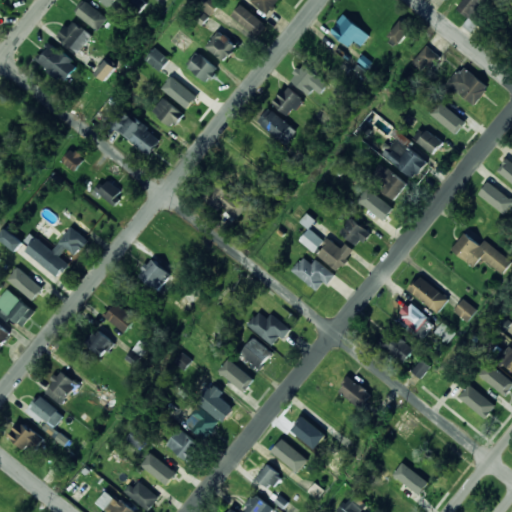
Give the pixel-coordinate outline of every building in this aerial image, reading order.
[(120,0),(102,0),(111,9),(120,0)] [(205,0),(200,5),(211,16),(223,3),(219,0),(205,0)] [(250,0),(268,15),(281,0),(250,0)] [(465,0),(459,11),(480,23),(492,0),(465,0)] [(76,13),(98,31),(108,19),(87,1),(76,13)] [(259,37),(268,26),(242,5),(233,16),(259,37)] [(363,47),(372,34),(344,15),(332,34),(352,47),(355,41),(363,47)] [(93,35),(71,20),(59,39),(80,53),(93,35)] [(414,29),(404,20),(391,36),(402,45),(414,29)] [(192,42),(180,30),(171,39),(183,51),(192,42)] [(224,62),(237,47),(220,31),(206,46),(224,62)] [(65,83),(79,65),(50,42),(36,60),(65,83)] [(420,73),(441,62),(432,47),(412,59),(420,73)] [(173,72),(178,64),(153,50),(146,62),(170,76),(162,90),(192,107),(202,89),(173,72)] [(188,66),(208,83),(219,69),(199,52),(188,66)] [(117,67),(107,60),(96,74),(106,82),(117,67)] [(308,96),(323,81),(306,63),(290,78),(308,96)] [(475,106),(490,89),(464,65),(449,82),(475,106)] [(305,102),(290,87),(274,102),(289,117),(305,102)] [(184,116),(166,97),(153,110),(172,128),(184,116)] [(465,118),(449,104),(436,119),(452,133),(465,118)] [(108,121),(150,156),(162,142),(121,106),(108,121)] [(286,145),(298,131),(270,108),(259,122),(286,145)] [(444,143),(428,130),(418,141),(434,155),(444,143)] [(243,151),(259,163),(272,146),(256,134),(243,151)] [(428,164),(410,147),(396,162),(414,179),(428,164)] [(75,172),(84,160),(72,150),(63,162),(75,172)] [(497,173),(511,181),(511,162),(506,159),(497,173)] [(252,177),(235,161),(223,174),(241,190),(252,177)] [(404,185),(383,164),(369,177),(391,199),(404,185)] [(112,208),(125,197),(108,178),(95,190),(112,208)] [(506,202),(508,205),(511,200),(511,190),(500,181),(485,199),(499,210),(506,202)] [(235,222),(247,207),(216,182),(204,196),(235,222)] [(369,212),(366,214),(375,225),(392,212),(374,188),(360,200),(369,212)] [(300,223),(310,229),(316,219),(306,213),(300,223)] [(372,232),(352,217),(340,232),(360,247),(372,232)] [(60,278),(72,263),(73,263),(90,241),(73,228),(54,251),(37,238),(26,252),(60,278)] [(0,236),(14,252),(22,244),(8,229),(0,236)] [(309,230),(301,243),(341,270),(355,250),(347,245),(344,249),(328,239),(326,242),(309,230)] [(192,247),(176,231),(162,246),(178,262),(192,247)] [(487,240),(481,246),(466,233),(453,249),(475,268),(483,259),(498,271),(508,259),(487,240)] [(318,259),(312,264),(305,257),(294,269),(317,293),(335,276),(318,259)] [(159,292),(172,276),(152,259),(139,275),(159,292)] [(37,305),(49,292),(24,270),(12,283),(37,305)] [(410,290),(438,314),(450,300),(422,276),(410,290)] [(0,309),(23,328),(36,311),(8,290),(0,299),(0,309)] [(455,311),(468,322),(478,310),(465,299),(455,311)] [(104,316),(125,335),(138,321),(117,302),(104,316)] [(399,316),(417,333),(430,319),(412,302),(399,316)] [(270,312),(266,317),(261,312),(249,325),(272,346),(281,337),(284,339),(291,331),(270,312)] [(511,323),(502,315),(495,324),(505,332),(511,323)] [(435,335),(451,343),(457,332),(442,323),(435,335)] [(0,348),(12,334),(0,325),(0,348)] [(114,343),(97,330),(86,345),(103,357),(114,343)] [(415,349),(389,330),(379,344),(405,363),(415,349)] [(262,370),(274,354),(255,339),(242,355),(262,370)] [(511,345),(499,355),(511,371),(511,345)] [(187,370),(194,360),(183,352),(176,362),(187,370)] [(421,378),(431,365),(421,359),(412,371),(421,378)] [(242,392),(255,377),(237,362),(224,377),(242,392)] [(506,395),(511,386),(511,379),(489,362),(479,375),(506,395)] [(46,387),(58,404),(78,390),(65,373),(46,387)] [(339,391),(363,410),(374,396),(351,377),(339,391)] [(497,404),(469,385),(460,399),(487,418),(497,404)] [(236,409),(213,387),(199,402),(223,424),(236,409)] [(458,408),(478,427),(493,412),(472,393),(458,408)] [(65,417),(42,396),(32,408),(54,429),(65,417)] [(193,413),(201,423),(195,428),(204,439),(219,428),(202,406),(193,413)] [(44,438),(19,423),(10,439),(35,454),(44,438)] [(331,441),(314,428),(303,442),(320,455),(331,441)] [(128,440),(140,449),(148,439),(136,430),(128,440)] [(190,464),(203,448),(181,430),(168,446),(190,464)] [(377,454),(387,463),(396,454),(385,445),(377,454)] [(302,480),(313,467),(293,450),(282,463),(302,480)] [(144,470),(169,489),(181,473),(156,454),(144,470)] [(433,486),(412,464),(400,476),(421,498),(433,486)] [(282,480),(270,466),(257,476),(270,491),(282,480)] [(127,493),(150,511),(161,499),(138,480),(127,493)] [(249,511),(268,511),(272,508),(255,493),(243,506),(249,511)] [(337,511),(366,511),(364,510),(367,505),(353,494),(337,511)] [(108,511),(135,511),(119,496),(106,510),(108,511)]
